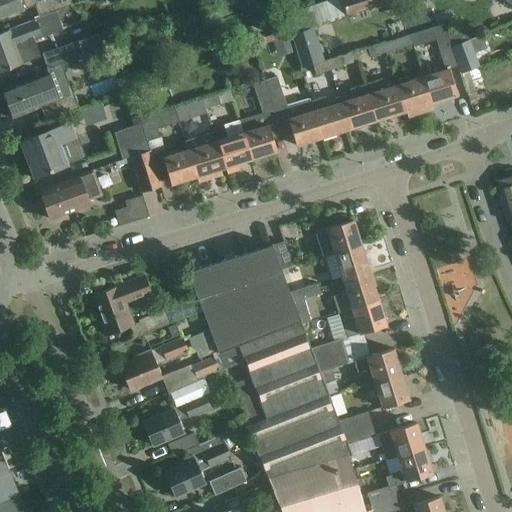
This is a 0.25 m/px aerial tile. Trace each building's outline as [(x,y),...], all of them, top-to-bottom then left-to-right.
[(71,3),(69,0),(0,0),(0,17),(34,4),(39,17),(52,12),(51,10),(71,3)] [(396,0),(330,0),(269,20),(282,36),(396,0)] [(62,29),(56,11),(34,19),(35,20),(0,33),(0,71),(39,57),(32,40),(62,29)] [(451,46),(444,24),(432,28),(438,50),(451,46)] [(183,44),(177,25),(153,33),(159,52),(183,44)] [(397,38),(393,27),(380,31),(383,43),(397,38)] [(109,48),(104,32),(41,53),(46,69),(109,48)] [(409,35),(382,43),(385,53),(412,44),(409,35)] [(288,38),(274,43),(276,51),(291,45),(288,38)] [(370,57),(385,53),(382,43),(367,48),(370,57)] [(482,55),(471,59),(473,67),(484,64),(482,55)] [(327,61),(330,70),(345,65),(342,56),(327,61)] [(315,74),(330,70),(327,61),(313,65),(315,74)] [(448,69),(423,76),(431,103),(456,96),(448,69)] [(469,72),(460,74),(469,101),(478,98),(469,72)] [(57,99),(47,73),(2,90),(12,118),(40,108),(45,121),(57,116),(79,108),(73,93),(57,99)] [(431,103),(423,76),(409,80),(408,76),(399,79),(400,83),(398,84),(408,118),(433,110),(431,103)] [(265,81),(275,113),(289,109),(277,77),(265,81)] [(365,84),(376,121),(406,111),(407,118),(408,118),(398,84),(387,87),(384,79),(365,84)] [(264,117),(275,113),(265,81),(253,85),(264,117)] [(351,128),(376,121),(365,84),(349,89),(352,98),(343,101),(351,128)] [(217,96),(203,101),(206,110),(220,106),(217,96)] [(310,101),(322,137),(351,128),(343,101),(329,105),(326,97),(310,101)] [(310,101),(310,99),(295,104),(298,116),(287,119),(296,146),(322,137),(310,101)] [(190,115),(206,110),(203,101),(188,106),(190,115)] [(178,121),(174,109),(140,119),(142,125),(148,143),(159,139),(156,128),(178,121)] [(239,121),(251,159),(276,152),(268,125),(258,128),(255,117),(239,121)] [(217,141),(226,167),(251,159),(239,121),(224,126),(227,138),(217,141)] [(39,134),(21,141),(34,177),(86,158),(77,134),(74,135),(70,123),(39,134)] [(130,156),(149,149),(147,143),(148,143),(142,125),(114,134),(121,159),(130,156)] [(212,172),(226,167),(217,141),(212,143),(209,134),(185,141),(198,182),(214,178),(212,172)] [(198,183),(198,182),(185,141),(187,150),(162,158),(170,185),(196,177),(198,183)] [(161,188),(149,149),(130,156),(121,159),(122,161),(131,158),(142,193),(161,188)] [(79,178),(40,192),(50,219),(89,205),(87,201),(99,196),(91,173),(79,178)] [(502,196),(506,209),(511,206),(511,176),(497,181),(498,182),(501,181),(505,194),(502,196)] [(142,198),(114,205),(119,222),(147,215),(142,198)] [(323,257),(334,254),(360,245),(352,220),(315,232),(323,257)] [(271,245),(281,270),(282,270),(282,269),(292,266),(284,241),(271,245)] [(271,245),(242,254),(188,271),(204,313),(217,351),(217,353),(237,345),(300,321),(289,293),(289,292),(286,284),(281,270),(271,245)] [(368,271),(360,245),(334,254),(342,280),(368,271)] [(337,313),(378,300),(368,271),(342,280),(346,292),(333,296),(337,313)] [(150,291),(145,275),(94,294),(109,335),(133,326),(124,301),(150,291)] [(318,284),(289,292),(289,293),(304,288),(307,298),(321,293),(318,284)] [(301,324),(309,322),(302,300),(321,294),(321,293),(307,298),(304,288),(289,293),(300,321),(301,324)] [(345,338),(348,337),(386,326),(378,300),(337,313),(345,338)] [(170,324),(164,309),(138,320),(145,335),(170,324)] [(371,511),(371,510),(365,511),(364,511),(348,456),(351,455),(347,444),(343,433),(338,420),(338,421),(324,383),(320,372),(315,361),(311,348),(301,324),(300,321),(237,345),(243,361),(250,378),(249,378),(265,418),(249,424),(244,426),(263,470),(284,463),(288,474),(269,482),(282,511),(371,511)] [(180,334),(176,324),(172,326),(168,328),(171,337),(180,334)] [(209,330),(187,339),(190,347),(193,350),(194,349),(198,359),(217,351),(209,330)] [(133,360),(120,366),(130,390),(148,383),(162,377),(157,364),(188,352),(183,338),(151,350),(132,357),(133,360)] [(311,348),(315,361),(344,351),(340,339),(311,348)] [(237,345),(217,353),(224,369),(227,368),(243,361),(237,345)] [(370,368),(374,382),(401,374),(393,349),(374,355),(353,361),(357,372),(370,368)] [(315,361),(320,372),(331,368),(348,362),(344,351),(315,361)] [(212,358),(193,366),(199,380),(204,378),(218,372),(212,358)] [(331,368),(320,372),(324,383),(335,378),(331,368)] [(401,374),(374,382),(382,408),(389,406),(408,400),(401,374)] [(199,380),(168,393),(174,408),(204,394),(205,395),(211,393),(204,378),(199,380)] [(265,418),(249,378),(233,384),(249,424),(265,418)] [(205,395),(204,394),(174,408),(142,422),(153,446),(184,432),(179,421),(188,417),(210,408),(205,395)] [(338,420),(343,433),(371,424),(367,412),(340,420),(338,420)] [(378,435),(386,460),(424,448),(416,423),(397,429),(389,431),(378,435)] [(343,433),(347,444),(375,436),(371,424),(343,433)] [(167,444),(172,456),(198,444),(194,433),(167,444)] [(198,444),(172,456),(173,456),(185,451),(188,458),(176,464),(177,466),(164,472),(175,496),(205,483),(200,471),(231,458),(221,435),(199,445),(198,444)] [(424,448),(386,460),(397,457),(401,469),(390,472),(391,474),(385,476),(388,486),(367,493),(371,505),(399,496),(395,486),(412,479),(432,473),(424,448)] [(284,463),(263,470),(269,482),(288,474),(284,463)] [(245,481),(240,468),(209,482),(214,495),(245,481)] [(0,502),(17,495),(8,473),(0,476),(0,502)] [(234,511),(247,505),(248,508),(271,498),(265,484),(224,502),(228,511),(225,511),(234,511)] [(0,511),(24,511),(17,495),(0,502),(0,511)] [(399,496),(371,505),(372,511),(392,511),(403,509),(399,496)] [(414,511),(443,511),(439,496),(412,505),(414,511)]
